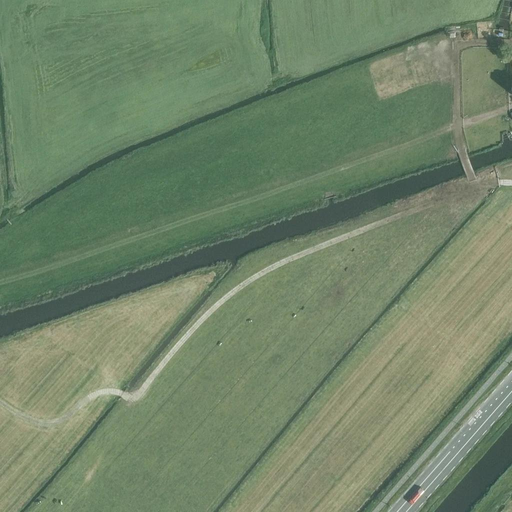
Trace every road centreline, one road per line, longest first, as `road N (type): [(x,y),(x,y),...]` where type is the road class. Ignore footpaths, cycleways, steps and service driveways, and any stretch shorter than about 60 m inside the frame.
road 1 (track): [(0,402),(48,424),(95,394),(137,396),(190,330),(251,279),(475,186)]
road 2 (primary): [(511,393),(407,511)]
road 3 (track): [(459,124),(457,44),(507,41)]
